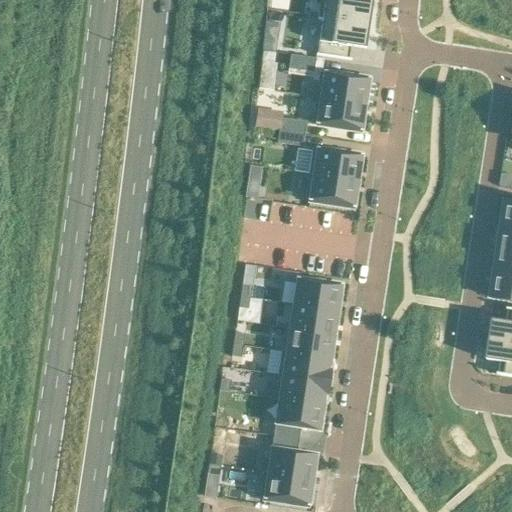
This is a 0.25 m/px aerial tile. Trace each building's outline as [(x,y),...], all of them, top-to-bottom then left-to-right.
[(320,0),(317,18),(322,19),(322,18),(369,25),(369,20),(372,0),(369,0),(320,0)] [(316,55),(316,56),(344,60),(344,59),(346,47),(365,50),(368,30),(369,25),(322,18),(322,19),(317,55),(316,55)] [(263,41),(262,53),(275,55),(277,43),(263,41)] [(262,53),(261,64),(274,66),(276,55),(275,55),(262,53)] [(291,56),(288,70),(313,73),(316,60),(291,56)] [(320,74),(316,98),(365,106),(369,81),(359,79),(360,77),(343,74),(343,77),(320,74)] [(316,98),(312,123),(335,127),(335,130),(351,132),(352,129),(361,131),(365,106),(316,98)] [(281,120),(279,132),(304,136),(306,123),(281,120)] [(279,132),(277,144),(302,148),(304,136),(279,132)] [(312,150),(308,175),(357,182),(361,158),(352,156),(352,153),(336,151),(335,154),(312,150)] [(308,175),(305,200),(328,203),(327,206),(344,209),(344,206),(354,207),(357,182),(308,175)] [(247,186),(245,197),(257,199),(259,187),(247,186)] [(511,202),(506,201),(502,225),(511,226),(511,202)] [(511,226),(502,225),(498,250),(511,251),(511,226)] [(511,251),(498,250),(495,274),(511,276),(511,251)] [(311,267),(311,258),(289,257),(288,266),(311,267)] [(511,276),(495,274),(491,298),(511,301),(511,276)] [(297,281),(293,305),(337,312),(341,287),(332,286),(332,283),(316,280),(315,283),(297,281)] [(242,286),(240,298),(250,299),(252,287),(242,286)] [(240,298),(238,309),(248,311),(250,299),(240,298)] [(290,328),(290,329),(334,336),(337,312),(293,305),(290,328)] [(493,320),(490,340),(511,343),(511,309),(508,309),(508,310),(507,322),(493,320)] [(285,327),(281,352),(330,360),(334,336),(290,329),(290,328),(285,327)] [(235,333),(233,345),(243,346),(245,335),(235,333)] [(511,343),(490,340),(487,360),(501,363),(499,374),(498,374),(498,375),(511,377),(511,343)] [(233,345),(231,357),(241,358),(243,346),(233,345)] [(281,352),(278,376),(329,384),(331,369),(329,369),(330,360),(281,352)] [(278,376),(274,401),(279,401),(279,400),(323,407),(325,398),(327,398),(329,384),(278,376)] [(221,380),(219,391),(229,393),(231,381),(221,380)] [(279,401),(273,437),(298,441),(300,429),(319,432),(323,407),(279,400),(279,401)] [(268,473),(268,474),(312,481),(316,456),(296,453),(298,441),(273,437),(268,473)] [(209,464),(209,465),(221,467),(222,456),(212,455),(210,455),(209,464)] [(209,465),(207,475),(219,477),(221,467),(209,465)] [(263,472),(259,498),(283,502),(282,505),(299,507),(299,504),(308,505),(312,481),(268,474),(268,473),(263,472)]
